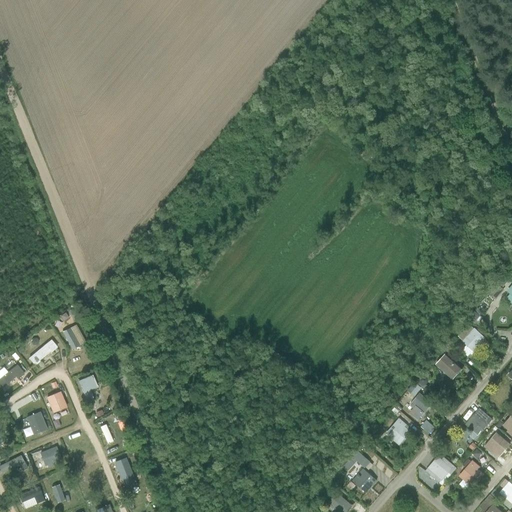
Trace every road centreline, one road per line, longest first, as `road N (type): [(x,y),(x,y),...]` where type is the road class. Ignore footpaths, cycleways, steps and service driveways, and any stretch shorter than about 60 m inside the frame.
road 1 (unclassified): [(84,286),(174,511)]
road 2 (track): [(0,79),(84,286)]
road 3 (track): [(511,156),(450,0)]
